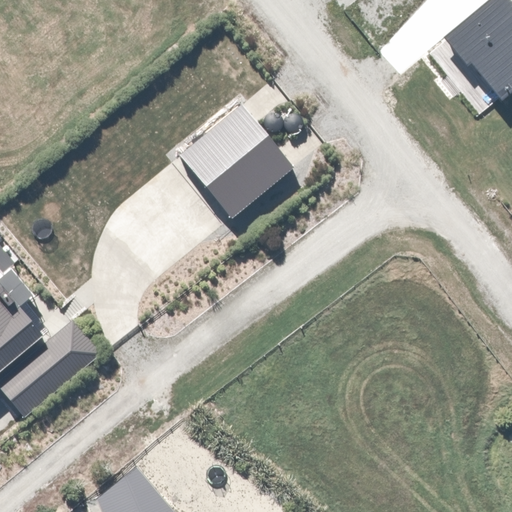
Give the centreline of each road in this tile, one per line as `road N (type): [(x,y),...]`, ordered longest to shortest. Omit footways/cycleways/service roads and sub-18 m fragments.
road 1 (unclassified): [(0,469),(390,149)]
road 2 (residential): [(511,308),(390,149)]
road 3 (residential): [(390,149),(283,0)]
